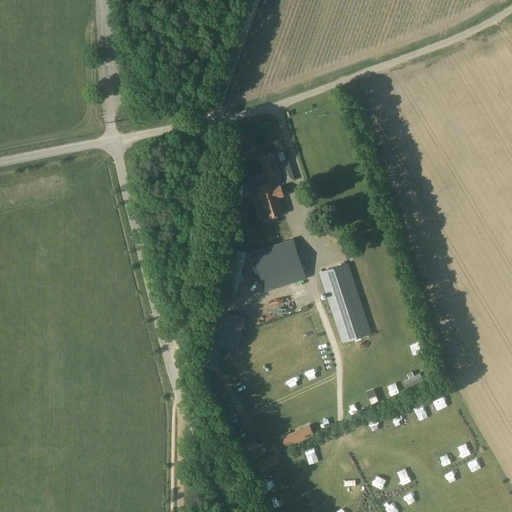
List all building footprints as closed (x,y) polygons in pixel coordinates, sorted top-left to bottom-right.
[(252,177),(256,186),(255,187),(260,202),(257,203),(263,220),(284,213),(279,197),(284,196),(280,185),(283,184),(273,155),(259,159),(264,173),(252,177)] [(233,185),(232,199),(242,200),(243,186),(233,185)] [(325,248),(324,238),(321,239),(320,233),(312,235),(315,250),(325,248)] [(252,252),(265,291),(305,278),(293,239),(291,240),(252,252)] [(246,251),(233,248),(225,246),(222,257),(244,262),(246,251)] [(353,259),(351,253),(344,255),(346,262),(353,259)] [(348,263),(318,273),(342,343),(371,333),(348,263)] [(278,314),(287,311),(284,303),(275,306),(278,314)] [(205,341),(200,360),(216,365),(221,347),(222,346),(205,341)] [(437,413),(450,410),(447,399),(434,402),(437,413)] [(422,409),(412,413),(414,419),(424,415),(422,409)] [(377,430),(388,425),(385,419),(374,424),(377,430)] [(289,444),(305,437),(301,428),(285,436),(289,444)] [(370,428),(360,431),(362,437),(372,434),(370,428)] [(269,454),(255,463),(261,473),(275,464),(269,454)]
